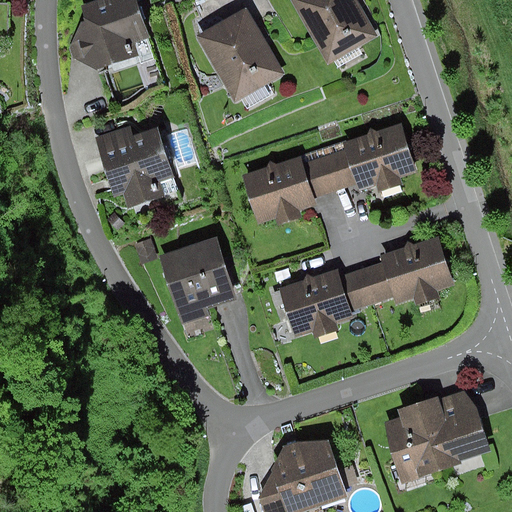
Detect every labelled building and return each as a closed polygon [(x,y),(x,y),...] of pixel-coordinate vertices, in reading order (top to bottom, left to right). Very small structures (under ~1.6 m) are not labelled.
[(10,0),(0,0),(0,30),(10,31),(10,0)] [(158,0),(128,0),(96,8),(100,21),(79,50),(108,71),(151,61),(146,43),(168,38),(158,0)] [(373,0),(305,0),(338,67),(393,41),(373,0)] [(259,14),(210,40),(246,105),(294,78),(259,14)] [(411,128),(254,180),(270,229),(328,210),(324,200),(368,186),(371,195),(428,177),(411,128)] [(188,131),(98,149),(109,201),(199,183),(188,131)] [(237,237),(167,253),(182,316),(252,299),(237,237)] [(450,246),(292,296),(307,343),(365,325),(362,315),(405,302),(407,311),(464,293),(450,246)] [(484,395),(393,423),(411,484),(503,456),(484,395)] [(287,476),(263,485),(272,511),(327,511),(360,503),(344,448),(307,449),(293,455),(287,476)]
